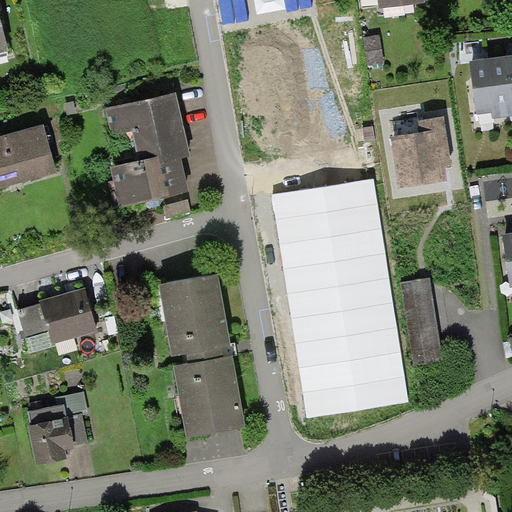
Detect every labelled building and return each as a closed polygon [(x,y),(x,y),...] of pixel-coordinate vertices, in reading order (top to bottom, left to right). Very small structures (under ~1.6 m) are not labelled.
[(426,0),(377,0),(379,9),(427,2),(426,0)] [(0,18),(0,53),(8,52),(0,18)] [(363,37),(368,65),(385,62),(381,34),(363,37)] [(511,55),(469,61),(476,115),(478,114),(480,124),(490,122),(490,119),(511,116),(511,55)] [(176,92),(104,107),(111,136),(132,131),(138,161),(110,167),(119,207),(190,191),(182,159),(191,157),(176,92)] [(426,115),(388,122),(400,189),(455,180),(444,116),(427,119),(426,115)] [(44,124),(0,136),(0,188),(57,173),(44,124)] [(192,213),(189,199),(163,206),(167,219),(192,213)] [(511,233),(503,235),(510,288),(511,287),(511,233)] [(217,274),(159,285),(186,438),(245,428),(217,274)] [(401,282),(414,366),(444,362),(431,277),(401,282)] [(85,288),(39,301),(40,304),(17,310),(30,353),(53,347),(52,344),(97,331),(85,288)] [(57,405),(28,411),(31,425),(28,426),(36,466),(68,459),(67,455),(71,454),(70,450),(76,448),(75,446),(88,443),(82,414),(89,412),(85,391),(55,397),(57,405)]
